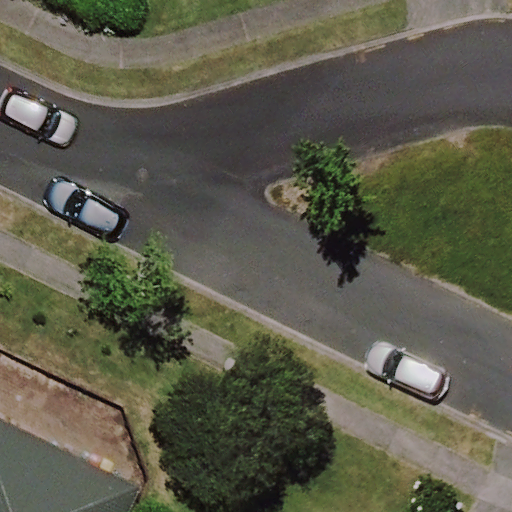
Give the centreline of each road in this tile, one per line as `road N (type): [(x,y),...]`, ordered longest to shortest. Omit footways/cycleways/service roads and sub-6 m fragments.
road 1 (residential): [(511,349),(116,166)]
road 2 (residential): [(116,166),(344,113),(511,85)]
road 3 (residential): [(0,106),(116,166)]
